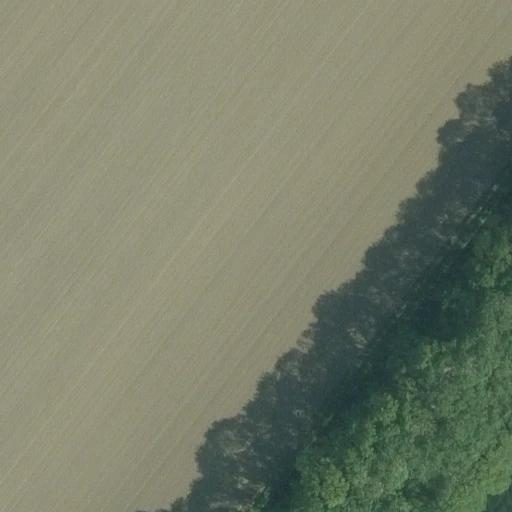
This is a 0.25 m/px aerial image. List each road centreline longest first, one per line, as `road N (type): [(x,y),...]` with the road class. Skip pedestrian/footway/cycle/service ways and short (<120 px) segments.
road 1 (secondary): [(362,493),(511,299)]
road 2 (residential): [(362,493),(468,421),(511,369)]
